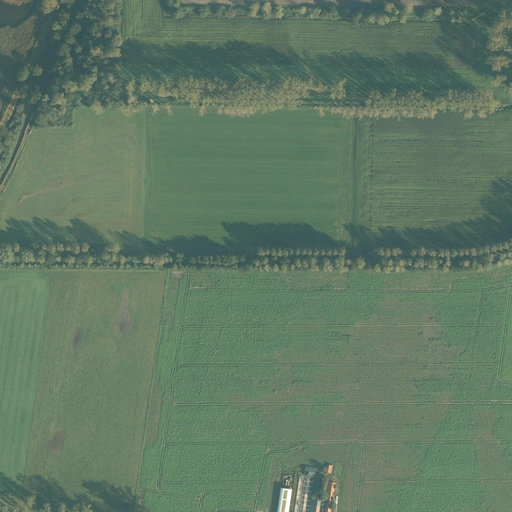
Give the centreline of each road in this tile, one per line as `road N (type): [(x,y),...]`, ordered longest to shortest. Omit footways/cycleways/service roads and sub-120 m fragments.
road 1 (track): [(17,249),(465,253),(511,244)]
road 2 (track): [(120,98),(511,100)]
road 3 (track): [(0,185),(82,0)]
